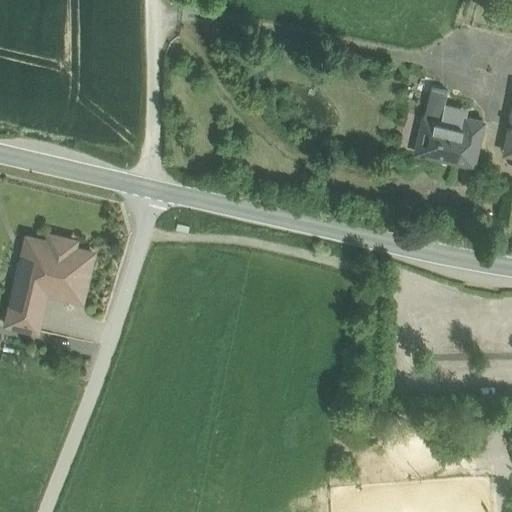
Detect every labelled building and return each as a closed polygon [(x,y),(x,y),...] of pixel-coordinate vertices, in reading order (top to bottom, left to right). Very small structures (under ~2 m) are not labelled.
[(434,74),(423,72),(420,83),(431,86),(434,74)] [(420,83),(416,82),(413,99),(427,102),(431,86),(420,83)] [(447,90),(431,86),(427,102),(423,115),(439,120),(447,90)] [(463,125),(439,120),(423,115),(415,150),(472,164),(483,120),(465,116),(463,125)] [(70,239),(53,235),(48,238),(47,242),(34,239),(24,278),(17,277),(12,301),(41,308),(45,290),(81,299),(92,251),(73,247),(73,244),(70,239)] [(41,308),(12,301),(7,322),(36,329),(41,308)]
